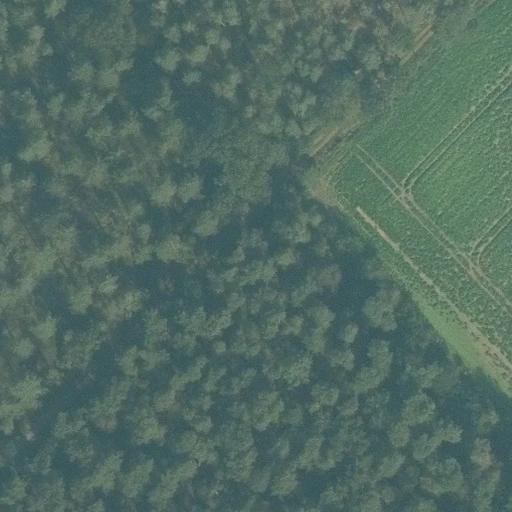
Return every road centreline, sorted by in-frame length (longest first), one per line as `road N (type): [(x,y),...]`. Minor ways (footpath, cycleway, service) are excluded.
road 1 (track): [(0,456),(446,0)]
road 2 (track): [(63,0),(265,184),(511,439)]
